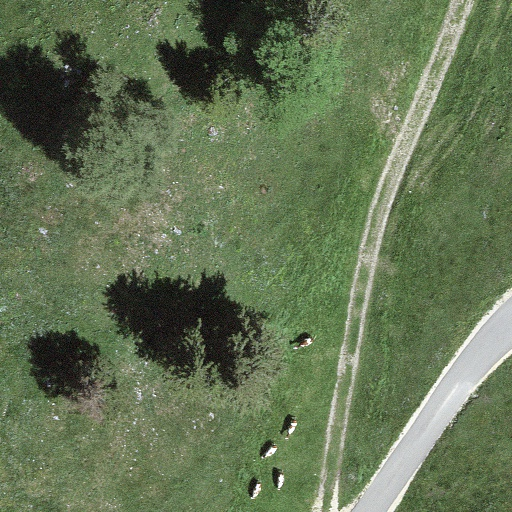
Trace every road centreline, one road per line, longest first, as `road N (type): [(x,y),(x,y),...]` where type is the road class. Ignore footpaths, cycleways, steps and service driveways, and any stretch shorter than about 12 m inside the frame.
road 1 (track): [(462,0),(377,220),(329,511)]
road 2 (unclassified): [(372,511),(474,363),(511,325)]
